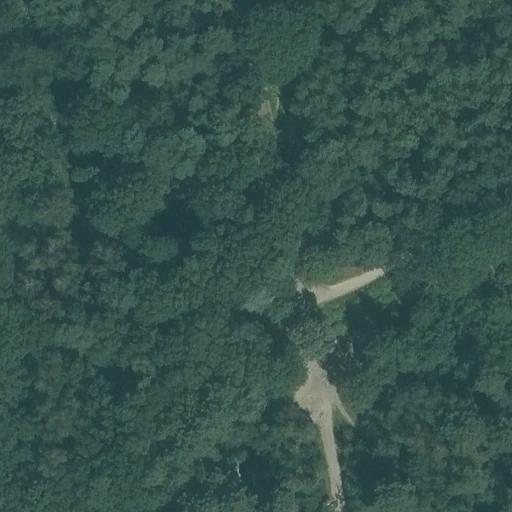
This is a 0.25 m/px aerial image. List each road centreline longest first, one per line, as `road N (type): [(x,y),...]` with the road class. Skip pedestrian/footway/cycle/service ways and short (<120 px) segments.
road 1 (track): [(247,0),(301,301)]
road 2 (track): [(511,198),(363,283),(316,297)]
road 3 (unclassified): [(308,372),(239,446),(155,511)]
road 4 (track): [(308,372),(340,511)]
